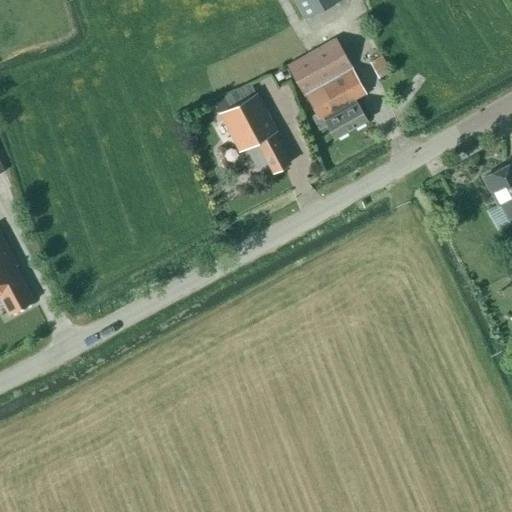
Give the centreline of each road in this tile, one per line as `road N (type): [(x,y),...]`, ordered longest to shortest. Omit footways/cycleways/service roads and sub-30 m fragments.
road 1 (unclassified): [(0,383),(511,106)]
road 2 (track): [(413,162),(340,23),(354,9),(349,0)]
